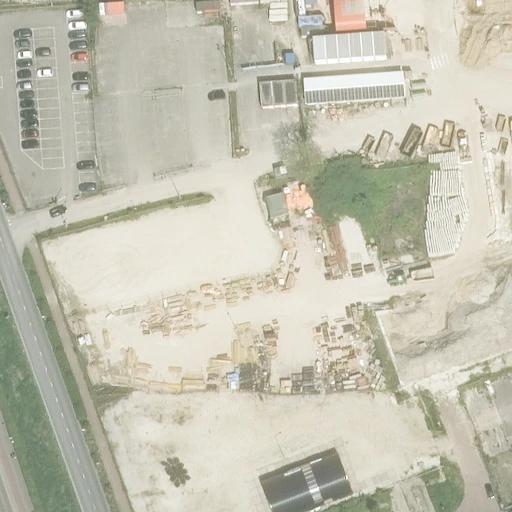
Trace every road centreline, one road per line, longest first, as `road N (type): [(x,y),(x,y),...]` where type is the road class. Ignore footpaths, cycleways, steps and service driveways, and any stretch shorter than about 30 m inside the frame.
road 1 (unknown): [(127,474),(374,398)]
road 2 (unknown): [(249,511),(403,455),(374,398)]
road 3 (residential): [(486,511),(444,399)]
